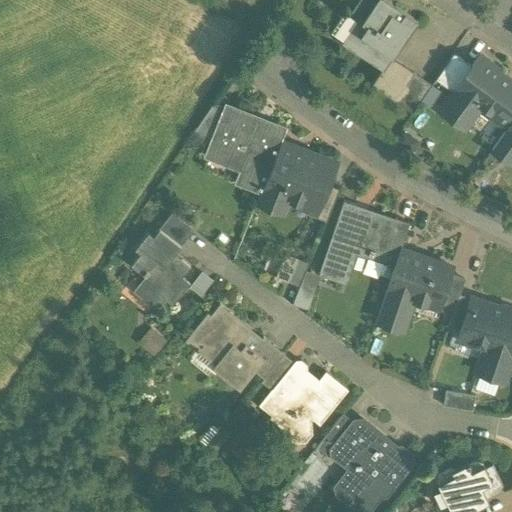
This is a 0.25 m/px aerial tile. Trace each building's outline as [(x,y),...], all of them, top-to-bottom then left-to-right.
[(411,17),(386,0),(362,0),(361,2),(369,8),(344,45),(381,70),(382,71),(391,58),(400,44),(395,41),(411,17)] [(391,58),(382,71),(381,70),(370,86),(394,102),(414,73),(391,58)] [(511,83),(476,58),(442,104),(460,118),(473,100),(506,125),(511,117),(511,83)] [(414,73),(394,102),(411,113),(430,84),(414,73)] [(213,101),(197,125),(215,132),(226,106),(213,101)] [(285,128),(228,103),(226,106),(215,132),(207,152),(243,167),(238,179),(260,189),(279,142),(285,128)] [(511,117),(506,125),(496,139),(511,151),(511,117)] [(335,164),(279,142),(260,189),(258,194),(277,202),(282,189),(292,193),(290,197),(311,206),(317,208),(326,185),(335,164)] [(326,185),(317,208),(311,206),(309,213),(325,219),(337,189),(326,185)] [(407,222),(342,201),(317,274),(342,283),(355,247),(368,251),(367,254),(362,269),(364,271),(375,275),(378,274),(389,277),(399,248),(407,222)] [(193,229),(172,212),(153,234),(174,252),(193,229)] [(153,234),(148,230),(134,246),(139,250),(129,262),(149,279),(137,294),(154,309),(162,298),(170,305),(189,282),(181,276),(190,265),(174,252),(153,234)] [(450,266),(399,248),(389,277),(376,320),(403,330),(413,299),(452,313),(459,292),(463,279),(447,274),(450,266)] [(284,253),(274,277),(287,282),(297,258),(284,253)] [(471,296),(459,292),(452,313),(448,324),(461,328),(471,296)] [(511,355),(511,310),(471,296),(461,328),(456,341),(483,351),(476,373),(503,382),(511,355)] [(261,337),(217,302),(209,313),(207,311),(185,337),(215,362),(212,366),(239,388),(254,371),(262,378),(282,353),(262,335),(261,337)] [(136,341),(153,354),(165,339),(148,326),(136,341)] [(262,378),(260,381),(269,389),(293,361),(282,353),(262,378)] [(320,376),(299,359),(294,359),(293,361),(269,389),(257,404),(271,415),(275,409),(281,414),(283,435),(292,443),(304,441),(311,433),(310,420),(311,418),(318,424),(347,389),(324,371),(320,376)] [(474,394),(444,389),(442,405),(471,410),(474,394)] [(341,414),(317,445),(329,453),(335,445),(333,444),(350,422),(341,414)] [(399,449),(360,420),(352,419),(350,422),(333,444),(335,445),(356,462),(358,468),(340,488),(360,504),(368,494),(377,502),(378,503),(412,463),(411,455),(401,447),(399,449)] [(356,462),(335,445),(329,453),(329,455),(346,469),(333,485),(333,494),(354,511),(368,511),(377,502),(368,494),(360,504),(340,488),(358,468),(356,462)] [(474,457),(455,467),(453,462),(439,469),(438,475),(443,483),(439,486),(437,493),(441,499),(448,501),(452,499),(458,511),(463,511),(479,504),(489,500),(487,495),(498,489),(500,482),(490,462),(484,465),(481,459),(474,457)]
